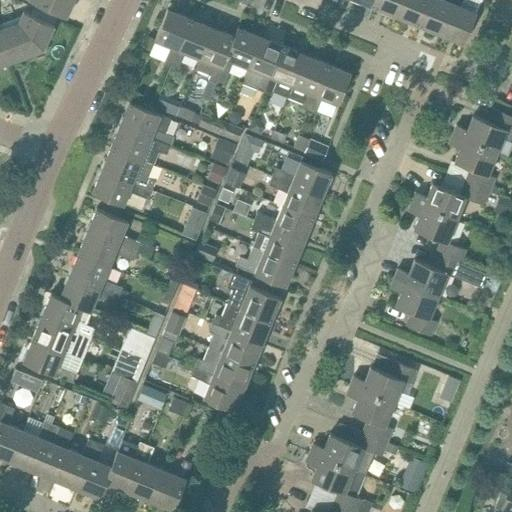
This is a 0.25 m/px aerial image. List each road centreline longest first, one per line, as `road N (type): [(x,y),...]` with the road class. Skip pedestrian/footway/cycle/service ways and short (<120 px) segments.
road 1 (residential): [(217,511),(234,472),(278,445),(317,342),(343,332),(383,237),(369,217),(433,62)]
road 2 (unclassified): [(55,153),(126,0)]
road 3 (unclassified): [(0,293),(55,153)]
road 4 (residential): [(433,62),(300,0)]
